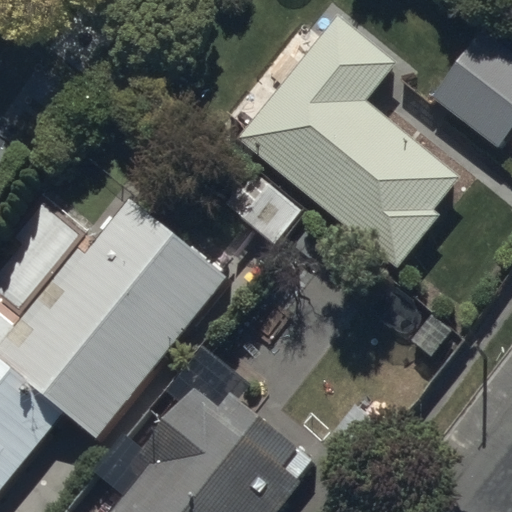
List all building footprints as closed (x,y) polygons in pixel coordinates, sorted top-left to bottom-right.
[(467,182),(372,108),(403,68),(341,21),(325,41),(302,23),(228,118),(251,136),(243,147),(407,273),(447,222),(440,217),(467,182)] [(511,56),(486,38),(436,104),(503,155),(511,143),(511,56)] [(280,253),(307,215),(260,181),(233,218),(280,253)] [(232,281),(135,201),(93,254),(85,247),(19,327),(0,310),(0,502),(70,418),(99,442),(232,281)] [(286,511),(306,487),(301,483),(316,464),(243,406),(255,390),(208,353),(182,385),(195,396),(143,462),(154,470),(120,511),(286,511)] [(392,435),(358,409),(327,450),(360,476),(392,435)]
